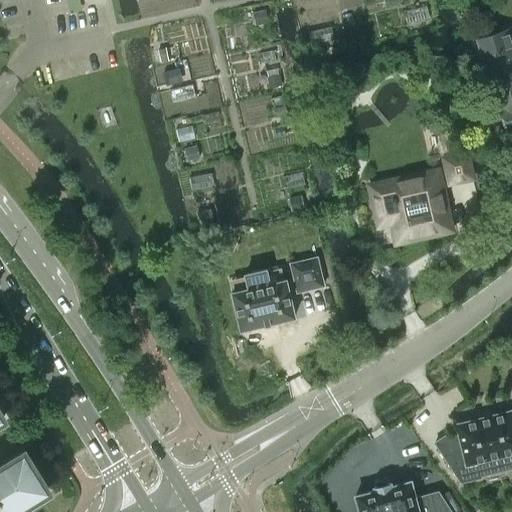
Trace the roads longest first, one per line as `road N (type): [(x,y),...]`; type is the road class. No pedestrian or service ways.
road 1 (secondary): [(179,484),(0,219)]
road 2 (secondary): [(0,270),(145,504)]
road 3 (unclassified): [(322,408),(511,279)]
road 4 (unclassified): [(190,502),(322,408)]
road 5 (unclassified): [(322,408),(179,484)]
